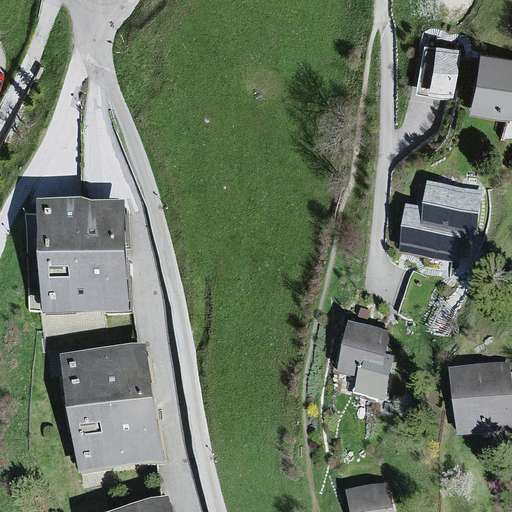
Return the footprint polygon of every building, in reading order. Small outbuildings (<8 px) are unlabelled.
[(459,50),(429,44),(420,87),(449,94),(459,50)] [(511,56),(477,50),(466,109),(511,117),(511,56)] [(488,191),(434,183),(431,206),(410,203),(403,256),(456,263),(460,233),(481,236),(488,191)] [(131,202),(48,204),(52,316),(135,313),(131,202)] [(390,338),(351,330),(339,379),(359,384),(356,398),(385,405),(395,360),(385,358),(390,338)] [(153,350),(70,361),(87,477),(169,465),(153,350)] [(511,386),(510,369),(452,374),(458,444),(511,439),(511,386)] [(392,511),(389,490),(346,498),(348,511),(392,511)] [(170,511),(168,503),(136,511),(170,511)]
